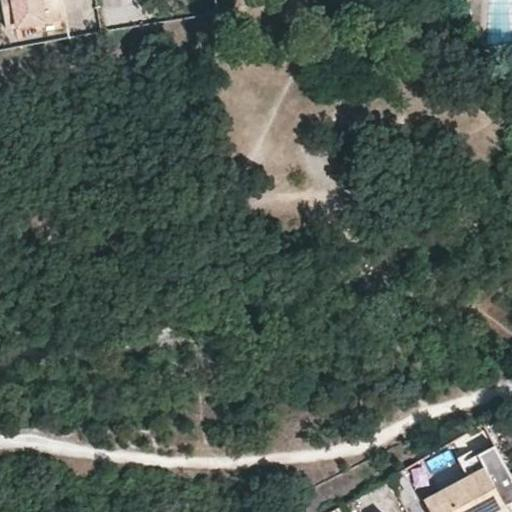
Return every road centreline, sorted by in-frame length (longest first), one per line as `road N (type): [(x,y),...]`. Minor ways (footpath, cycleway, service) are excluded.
road 1 (track): [(0,441),(209,466),(317,455),(511,388)]
road 2 (track): [(0,284),(166,298),(352,0)]
